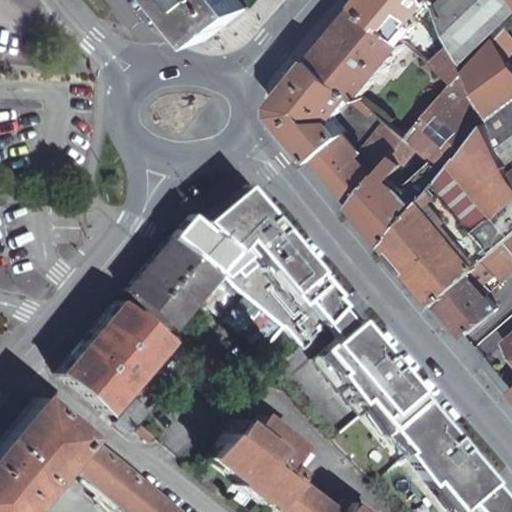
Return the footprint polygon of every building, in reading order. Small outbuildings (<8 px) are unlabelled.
[(181,0),(208,32),(247,0),(181,0)] [(428,0),(360,0),(360,1),(404,39),(419,21),(414,17),(428,0)] [(511,0),(431,0),(440,18),(452,46),(464,72),(496,37),(497,38),(511,20),(511,0)] [(404,39),(360,1),(314,57),(354,91),(361,97),(376,80),(379,82),(386,74),(382,71),(407,41),(404,39)] [(496,37),(464,72),(475,92),(489,119),(490,118),(489,116),(511,99),(511,60),(497,38),(496,37)] [(464,72),(452,46),(442,56),(435,44),(428,52),(438,60),(434,65),(453,81),(464,72)] [(354,91),(314,57),(277,101),(277,113),(315,157),(338,136),(339,137),(345,130),(336,120),(337,112),(354,91)] [(475,92),(464,72),(453,81),(443,92),(459,105),(475,92)] [(391,88),(374,108),(382,114),(386,118),(408,136),(409,137),(436,104),(435,103),(427,97),(421,103),(401,86),(391,88)] [(489,119),(475,92),(459,105),(443,92),(435,103),(436,104),(409,137),(423,149),(435,159),(447,169),(459,154),(461,154),(489,119)] [(490,118),(511,163),(511,99),(489,116),(490,118)] [(363,150),(384,167),(394,154),(408,136),(386,118),(363,150)] [(412,212),(388,243),(436,300),(472,270),(483,261),(511,236),(511,163),(490,118),(489,119),(461,154),(459,154),(447,169),(412,212)] [(338,136),(315,157),(354,204),(375,177),(339,137),(338,136)] [(408,136),(394,154),(403,162),(423,149),(409,137),(408,136)] [(375,177),(354,204),(388,243),(412,212),(399,191),(389,179),(403,162),(394,154),(384,167),(375,177)] [(399,191),(412,212),(447,169),(435,159),(399,191)] [(185,214),(165,236),(209,272),(236,295),(274,326),(318,276),(238,184),(195,222),(185,214)] [(209,272),(165,236),(121,290),(164,326),(178,309),(191,294),(209,272)] [(511,236),(483,261),(497,277),(506,269),(504,266),(511,258),(511,236)] [(472,270),(436,300),(465,335),(498,307),(473,279),(478,276),(472,270)] [(236,295),(209,272),(191,294),(218,316),(236,295)] [(318,276),(274,326),(298,353),(319,327),(330,341),(350,323),(335,307),(337,305),(330,297),(333,294),(318,276)] [(274,326),(236,295),(218,316),(254,347),(255,348),(274,326)] [(163,339),(113,300),(53,373),(101,413),(161,340),(163,339)] [(178,309),(164,326),(168,330),(182,313),(178,309)] [(476,511),(478,511),(498,488),(354,319),(350,323),(330,341),(307,363),(353,415),(365,405),(402,452),(400,454),(427,485),(432,481),(458,511),(469,501),(476,511)] [(187,360),(174,350),(155,372),(168,382),(181,367),(187,360)] [(176,511),(34,396),(0,435),(0,511),(19,511),(62,460),(123,511),(176,511)] [(133,400),(113,424),(126,434),(128,431),(145,410),(133,400)] [(200,456),(273,511),(363,511),(346,499),(336,511),(326,511),(287,480),(308,454),(256,413),(243,428),(232,420),(222,433),(219,430),(200,456)] [(478,511),(511,511),(511,504),(498,488),(478,511)]
